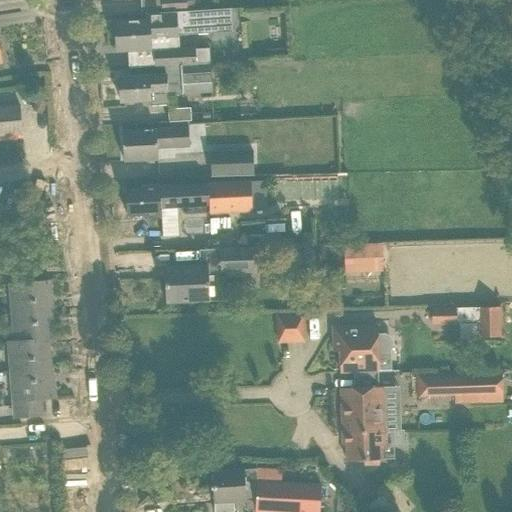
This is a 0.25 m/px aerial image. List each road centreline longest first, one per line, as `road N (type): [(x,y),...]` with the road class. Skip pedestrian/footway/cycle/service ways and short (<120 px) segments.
road 1 (unclassified): [(110,511),(90,288),(94,254),(77,220),(76,164)]
road 2 (unclassified): [(76,164),(64,0)]
